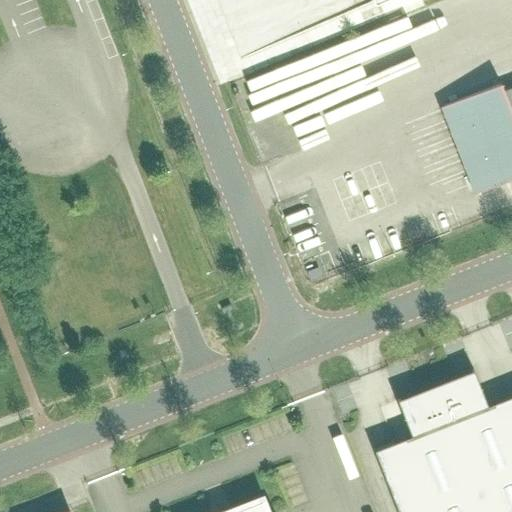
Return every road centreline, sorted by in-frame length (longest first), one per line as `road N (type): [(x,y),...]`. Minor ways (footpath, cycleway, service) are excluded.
road 1 (unclassified): [(299,349),(162,0)]
road 2 (unclassified): [(0,467),(299,349)]
road 3 (unclassified): [(299,349),(511,265)]
road 4 (unknown): [(326,160),(511,28)]
road 5 (unknown): [(511,188),(482,199),(393,193),(349,184),(329,165)]
road 6 (unknown): [(350,511),(327,467),(303,460),(242,470)]
